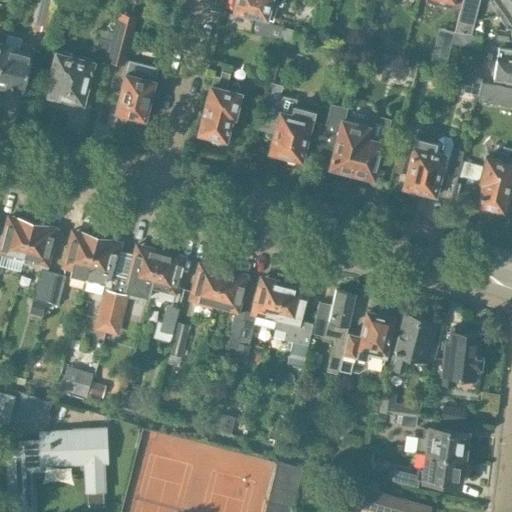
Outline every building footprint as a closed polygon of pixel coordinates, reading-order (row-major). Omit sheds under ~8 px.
[(40,0),(33,29),(47,32),(54,0),(40,0)] [(231,0),(230,3),(233,8),(233,10),(267,18),(271,2),(282,5),(282,0),(231,0)] [(334,10),(336,0),(327,0),(325,8),(334,10)] [(471,33),(479,0),(462,0),(455,30),(456,30),(471,33)] [(511,0),(495,0),(502,10),(511,3),(511,0)] [(511,3),(502,10),(510,22),(506,25),(505,30),(497,29),(495,37),(511,39),(511,3)] [(283,26),(229,12),(225,27),(279,41),(280,38),(283,26)] [(124,67),(132,36),(129,35),(133,20),(119,16),(107,62),(124,67)] [(283,26),(280,38),(291,42),(295,29),(283,26)] [(374,51),(377,33),(363,31),(360,48),(374,51)] [(19,47),(4,44),(0,59),(0,84),(8,87),(10,84),(22,87),(33,45),(20,42),(19,47)] [(446,65),(449,50),(434,47),(431,61),(446,65)] [(511,49),(497,48),(493,77),(511,79),(511,49)] [(372,62),(389,67),(392,55),(375,50),(372,62)] [(92,62),(54,53),(48,76),(51,77),(50,82),(46,85),(44,92),(47,97),(56,99),(60,97),(82,103),(92,62)] [(131,115),(144,119),(156,70),(128,63),(126,72),(124,72),(114,111),(117,112),(118,115),(119,117),(121,118),(123,119),(126,119),(128,118),(129,117),(131,115)] [(213,74),(210,86),(209,85),(198,130),(201,134),(209,138),(211,140),(219,142),(222,140),(224,140),(230,120),(234,116),(240,93),(225,90),(230,72),(221,70),(219,76),(213,74)] [(467,87),(479,89),(480,82),(481,77),(469,74),(467,87)] [(268,82),(256,129),(272,134),(267,151),(284,156),(287,160),(295,162),(298,159),(299,159),(312,111),(293,106),(295,97),(278,93),(280,86),(268,82)] [(511,106),(511,88),(480,82),(479,89),(477,100),(511,106)] [(380,152),(382,143),(384,143),(390,118),(370,113),(367,124),(344,118),(347,108),(330,103),(319,146),(334,150),(329,168),(332,168),(334,172),(342,174),(346,172),(357,175),(359,178),(368,180),(371,178),(373,179),(376,167),(387,170),(391,155),(380,152)] [(451,198),(462,158),(464,151),(452,148),(453,144),(450,136),(442,134),(436,138),(435,143),(415,138),(402,186),(405,187),(407,190),(415,192),(419,190),(434,194),(440,170),(444,171),(437,195),(451,198)] [(504,207),(511,174),(511,149),(504,147),(500,160),(485,156),(478,181),(481,184),(476,205),(479,206),(481,209),(489,211),(492,208),(500,210),(504,207)] [(0,250),(23,257),(32,224),(9,218),(0,250)] [(56,231),(32,224),(23,257),(46,264),(56,231)] [(84,280),(96,236),(72,230),(63,265),(72,268),(70,276),(84,280)] [(119,242),(96,236),(84,280),(104,285),(96,316),(107,319),(119,275),(111,273),(119,242)] [(151,285),(160,251),(136,245),(128,277),(119,275),(107,319),(119,322),(130,280),(151,285)] [(183,257),(160,251),(151,285),(174,291),(183,257)] [(214,303),(222,269),(199,263),(190,297),(214,303)] [(44,303),(52,272),(41,269),(32,300),(44,303)] [(246,275),(222,269),(214,303),(236,309),(229,333),(238,336),(244,311),(237,309),(246,275)] [(64,276),(52,272),(44,303),(55,306),(64,276)] [(276,316),(284,282),(261,276),(252,310),(245,309),(244,311),(238,336),(249,338),(256,311),(276,316)] [(284,282),(276,316),(273,328),(286,331),(284,339),(307,344),(313,323),(300,320),(308,288),(284,282)] [(332,303),(319,300),(311,332),(334,338),(327,371),(337,373),(337,369),(345,335),(355,293),(336,288),(332,303)] [(183,346),(188,323),(176,320),(179,306),(164,303),(156,340),(183,346)] [(360,338),(345,335),(337,369),(350,371),(350,370),(358,372),(364,368),(366,358),(383,362),(394,316),(393,316),(393,313),(390,309),(383,308),(378,309),(378,312),(376,312),(376,313),(367,311),(360,338)] [(401,331),(391,362),(422,371),(425,360),(433,363),(439,341),(431,338),(436,322),(403,312),(398,330),(401,331)] [(462,327),(452,325),(450,340),(446,340),(442,371),(440,371),(438,381),(454,383),(455,374),(477,376),(480,351),(476,351),(478,333),(461,331),(462,327)] [(245,365),(250,346),(237,342),(231,361),(245,365)] [(479,408),(497,411),(500,394),(483,390),(479,408)] [(417,415),(419,407),(397,405),(398,394),(383,392),(382,410),(417,415)] [(0,393),(0,422),(6,424),(14,397),(0,393)] [(444,404),(442,418),(462,421),(464,407),(444,404)] [(403,416),(402,426),(417,428),(418,418),(403,416)] [(466,431),(424,426),(422,437),(417,436),(415,451),(427,453),(465,457),(467,443),(465,442),(466,431)] [(22,448),(5,449),(8,511),(9,511),(25,511),(25,505),(29,505),(27,468),(40,467),(40,464),(84,461),(85,490),(102,489),(101,460),(105,460),(104,431),(73,433),(73,430),(38,432),(38,438),(21,439),(22,448)] [(465,459),(465,457),(427,453),(425,467),(419,467),(418,477),(460,483),(461,474),(462,474),(467,472),(468,462),(465,459)] [(302,468),(279,462),(269,499),(292,506),(302,468)] [(396,471),(394,480),(409,484),(412,474),(396,471)] [(379,511),(378,511),(429,511),(431,505),(377,490),(379,482),(362,477),(360,485),(356,484),(351,503),(379,511)]
